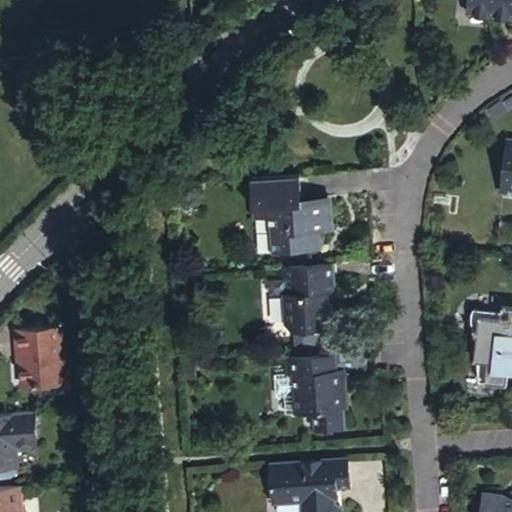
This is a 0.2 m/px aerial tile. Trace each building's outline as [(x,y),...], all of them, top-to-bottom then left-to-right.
[(511,0),(468,0),(468,9),(497,13),(497,7),(508,9),(507,15),(511,15),(511,0)] [(511,135),(507,135),(501,191),(511,192),(511,135)] [(300,200),(299,174),(253,177),(255,205),(269,204),(270,216),(273,253),(322,250),(322,245),(325,243),(325,235),(320,232),(320,228),(331,227),(328,198),(300,200)] [(269,204),(255,205),(256,217),(270,216),(269,204)] [(330,261),(286,264),(287,275),(288,290),(283,290),(285,320),(294,327),(330,325),(327,288),(332,284),(330,261)] [(287,275),(286,264),(273,265),(274,276),(287,275)] [(511,302),(504,302),(503,307),(502,313),(480,311),(476,337),(477,338),(475,355),(478,357),(480,379),(504,381),(506,360),(511,360),(511,302)] [(475,328),(476,337),(480,311),(502,313),(503,307),(476,305),(473,306),(471,312),(472,318),(475,328)] [(15,348),(16,363),(18,387),(58,384),(54,326),(9,330),(10,348),(15,348)] [(332,368),(331,352),(283,355),(285,375),(290,375),(293,413),(312,412),(313,433),(342,431),(340,407),(336,367),(332,368)] [(336,367),(340,407),(345,406),(343,368),(336,367)] [(32,410),(0,412),(0,467),(16,466),(15,455),(35,453),(32,410)] [(352,486),(349,456),(269,462),(270,487),(274,487),(275,499),(301,497),(302,511),(336,511),(335,499),(333,497),(330,494),(330,487),(340,487),(352,486)] [(18,511),(16,483),(0,484),(0,511),(18,511)] [(330,494),(333,497),(340,497),(340,487),(330,487),(330,494)] [(511,511),(511,497),(501,496),(501,492),(482,490),(479,511),(511,511)]
